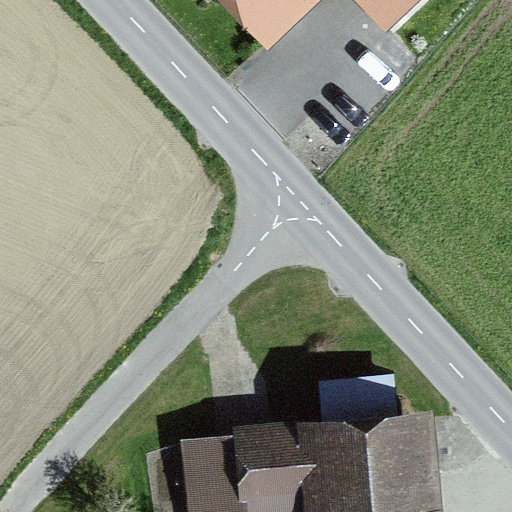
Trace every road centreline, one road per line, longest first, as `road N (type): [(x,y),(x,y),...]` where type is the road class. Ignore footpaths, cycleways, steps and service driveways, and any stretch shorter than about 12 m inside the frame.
road 1 (residential): [(290,200),(13,511)]
road 2 (tertiary): [(511,437),(290,200)]
road 3 (tertiary): [(290,200),(103,0)]
